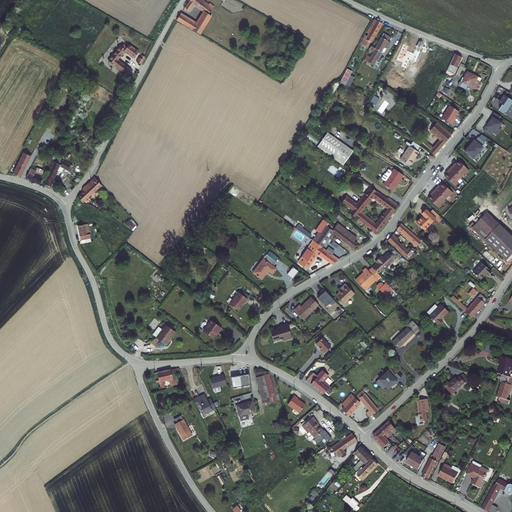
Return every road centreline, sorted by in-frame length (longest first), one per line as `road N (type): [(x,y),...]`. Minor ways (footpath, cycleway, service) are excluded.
road 1 (residential): [(245,358),(255,329),(280,300),(378,240),(502,67)]
road 2 (residential): [(63,205),(182,0)]
road 3 (residential): [(511,273),(472,331),(362,435)]
road 4 (unclassified): [(138,363),(110,339),(63,205)]
road 5 (residential): [(346,0),(502,67)]
road 6 (unclassified): [(211,511),(164,436),(138,363)]
road 7 (residential): [(362,435),(288,376),(245,358)]
road 8 (residential): [(472,511),(408,477),(362,435)]
